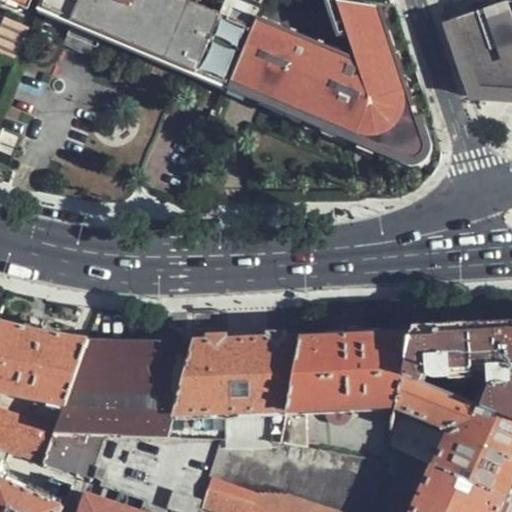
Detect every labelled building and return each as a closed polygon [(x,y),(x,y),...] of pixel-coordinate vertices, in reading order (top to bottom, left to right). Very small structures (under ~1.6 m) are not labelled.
[(259,18),(260,3),(253,0),(43,0),(37,15),(227,91),(231,83),(259,18)] [(358,58),(259,18),(231,83),(360,134),(380,142),(376,151),(407,163),(411,164),(415,165),(418,164),(421,163),(423,161),(424,159),(425,157),(425,154),(420,134),(412,136),(408,121),(380,9),(340,0),(331,0),(341,33),(349,30),(358,58)] [(463,73),(472,99),(511,101),(511,50),(497,47),(484,10),(469,15),(449,23),(465,72),(463,73)] [(0,55),(0,61),(15,67),(32,27),(6,17),(0,31),(0,51),(1,52),(0,55)] [(231,83),(227,91),(356,143),(360,134),(231,83)] [(417,119),(408,121),(412,136),(420,134),(417,119)] [(380,142),(360,134),(356,143),(376,151),(380,142)] [(38,333),(0,321),(0,392),(66,403),(88,338),(38,333)] [(511,328),(483,329),(410,332),(403,381),(417,386),(420,378),(444,378),(445,382),(473,381),(472,375),(485,375),(486,387),(476,408),(511,422),(511,328)] [(403,381),(410,332),(358,334),(294,336),(195,342),(88,338),(66,403),(58,427),(56,433),(112,435),(129,435),(227,440),(224,449),(204,505),(224,511),(368,511),(394,445),(403,381)] [(511,483),(511,422),(476,408),(417,386),(403,381),(394,445),(437,466),(505,499),(511,483)] [(0,450),(10,454),(32,461),(44,465),(56,433),(58,427),(0,411),(0,450)] [(44,465),(94,483),(97,477),(112,435),(56,433),(44,465)] [(202,510),(204,505),(224,449),(125,444),(129,435),(112,435),(97,477),(202,510)] [(0,477),(10,454),(0,450),(0,477)] [(0,511),(62,511),(74,486),(49,476),(41,494),(21,487),(32,461),(10,454),(0,477),(0,511)] [(499,511),(505,499),(437,466),(415,511),(499,511)] [(137,511),(89,496),(83,511),(137,511)]
